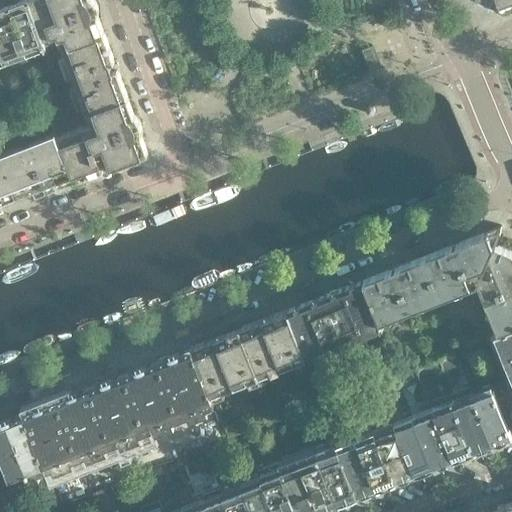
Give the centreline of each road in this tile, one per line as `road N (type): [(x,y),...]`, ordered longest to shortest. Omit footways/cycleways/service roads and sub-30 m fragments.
road 1 (residential): [(0,397),(511,197)]
road 2 (residential): [(119,0),(172,171),(0,236)]
